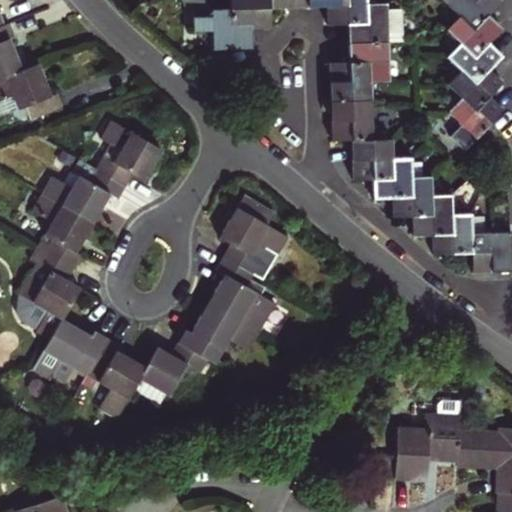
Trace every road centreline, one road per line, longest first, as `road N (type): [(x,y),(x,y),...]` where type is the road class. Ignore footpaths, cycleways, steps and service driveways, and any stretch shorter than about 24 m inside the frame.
road 1 (residential): [(428,300),(324,408),(268,502)]
road 2 (residential): [(320,169),(466,287),(511,289)]
road 3 (residential): [(171,218),(172,269),(151,298),(125,292),(121,266),(141,230),(160,222)]
road 4 (residential): [(236,136),(88,0)]
road 5 (residential): [(428,300),(299,193)]
road 6 (residential): [(311,22),(320,169)]
road 7 (residential): [(128,499),(221,488),(268,502)]
